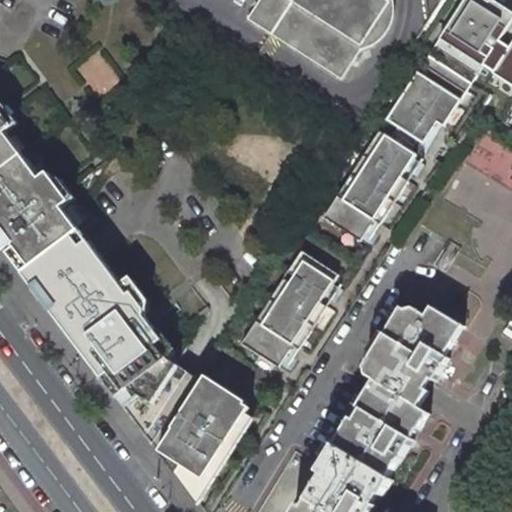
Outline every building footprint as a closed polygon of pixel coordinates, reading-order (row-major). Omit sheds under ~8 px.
[(258,0),(248,18),(344,79),(363,48),(374,43),(386,32),(391,23),(393,11),(393,1),(392,0),(258,0)] [(484,0),(466,0),(441,39),(511,84),(511,48),(511,49),(506,45),(501,42),(511,25),(511,11),(493,0),(492,0),(490,3),(484,0)] [(79,66),(101,96),(120,82),(98,52),(79,66)] [(368,231),(410,167),(417,155),(411,151),(419,139),(425,143),(439,122),(445,126),(473,84),(430,56),(389,120),(399,127),(391,138),(381,132),(325,218),(362,241),(368,231)] [(7,132),(0,122),(0,170),(21,154),(22,153),(7,132)] [(60,207),(40,180),(21,154),(0,170),(0,239),(25,273),(53,252),(79,233),(60,207)] [(410,167),(368,231),(374,235),(381,224),(382,224),(409,181),(415,170),(410,167)] [(53,252),(25,273),(33,283),(36,287),(45,299),(101,256),(92,246),(79,233),(53,252)] [(453,241),(437,266),(446,270),(448,269),(452,264),(455,265),(465,249),(453,241)] [(280,368),(285,360),(329,290),(339,275),(303,252),(289,273),(295,277),(291,283),(285,279),(243,344),(280,368)] [(127,291),(101,256),(45,299),(77,340),(85,334),(94,346),(86,352),(93,362),(107,380),(138,421),(148,434),(155,444),(198,377),(188,370),(171,360),(175,353),(147,317),(148,311),(134,293),(131,296),(127,291)] [(135,285),(127,291),(131,296),(134,293),(148,311),(149,302),(135,285)] [(335,294),(329,290),(285,360),(290,363),(299,349),(300,350),(327,307),(335,294)] [(428,387),(434,378),(439,381),(441,377),(454,357),(452,356),(469,326),(434,306),(428,315),(416,308),(410,310),(402,323),(395,324),(388,334),(393,337),(388,346),(382,356),(375,356),(368,367),(370,374),(381,381),(424,405),(432,392),(432,390),(428,387)] [(85,334),(77,340),(86,352),(94,346),(85,334)] [(198,377),(155,444),(171,465),(172,463),(203,481),(245,413),(251,403),(210,377),(206,383),(198,377)] [(416,436),(422,427),(424,428),(434,412),(424,405),(381,381),(372,395),(373,400),(362,417),(359,415),(350,427),(353,434),(344,449),(393,476),(403,461),(405,462),(419,438),(416,436)] [(172,463),(171,465),(201,504),(254,419),(245,413),(203,481),(172,463)] [(331,477),(310,507),(304,504),(298,511),(377,511),(381,507),(381,505),(377,503),(384,493),(388,495),(397,480),(393,476),(344,449),(337,461),(329,462),(324,472),(331,477)]
